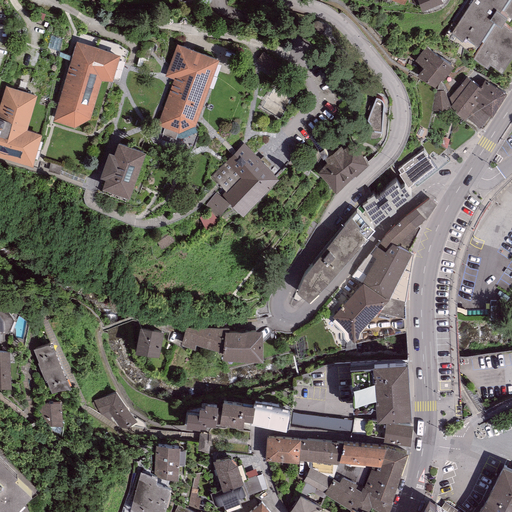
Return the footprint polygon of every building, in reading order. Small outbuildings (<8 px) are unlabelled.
[(417,0),(419,3),(422,11),(443,3),(442,0),(417,0)] [(511,0),(469,0),(446,37),(458,45),(460,41),(476,52),(474,55),(488,65),(490,61),(501,68),(511,51),(511,28),(500,21),(506,12),(511,16),(511,0)] [(327,25),(317,20),(314,27),(324,32),(327,25)] [(112,81),(119,55),(76,42),(53,121),(74,127),(90,118),(101,81),(112,81)] [(195,125),(218,60),(177,44),(165,76),(174,79),(157,125),(179,133),(195,125)] [(450,64),(426,47),(417,60),(426,66),(421,73),(435,84),(450,64)] [(263,52),(256,61),(274,75),(281,66),(263,52)] [(472,71),(452,99),(458,113),(482,129),(491,115),(471,101),(486,80),(472,71)] [(486,80),(471,101),(491,115),(506,94),(486,80)] [(37,96),(6,86),(0,104),(0,156),(33,166),(42,135),(26,131),(37,96)] [(293,97),(275,86),(261,107),(279,118),(293,97)] [(449,109),(444,91),(436,92),(433,109),(442,110),(449,109)] [(379,99),(376,98),(367,120),(370,123),(369,131),(382,132),(384,106),(384,103),(383,101),(381,100),(379,99)] [(145,153),(118,143),(114,155),(109,153),(100,178),(105,180),(102,189),(129,199),(145,153)] [(279,179),(244,143),(225,162),(226,163),(211,177),(226,192),(222,195),(242,215),(279,179)] [(327,164),(317,173),(336,192),(352,176),(368,164),(354,144),(344,151),(341,147),(324,160),(327,164)] [(423,150),(398,169),(401,173),(399,174),(409,187),(413,184),(412,183),(434,166),(430,160),(431,159),(425,151),(424,151),(423,150)] [(368,202),(362,206),(376,225),(380,222),(379,221),(389,214),(390,215),(396,211),(395,210),(412,195),(404,185),(401,188),(396,181),(385,189),(386,190),(376,198),(374,194),(366,200),(368,202)] [(229,204),(216,193),(205,205),(218,216),(229,204)] [(375,230),(357,209),(312,263),(305,271),(297,292),(309,302),(335,276),(375,230)] [(385,235),(377,247),(385,252),(392,243),(396,245),(418,225),(424,219),(416,209),(385,235)] [(421,228),(418,225),(396,245),(409,252),(421,228)] [(375,257),(362,282),(388,301),(390,298),(412,253),(409,252),(396,245),(392,243),(385,252),(377,247),(372,255),(375,257)] [(412,253),(390,298),(405,302),(413,254),(412,253)] [(110,280),(111,309),(133,308),(132,280),(110,280)] [(362,282),(334,318),(354,342),(377,314),(388,301),(362,282)] [(388,301),(377,314),(405,319),(405,302),(390,298),(388,301)] [(160,300),(145,299),(144,312),(159,314),(160,300)] [(3,303),(0,305),(0,342),(1,343),(0,334),(0,333),(8,333),(14,320),(3,303)] [(140,328),(136,353),(158,356),(162,332),(140,328)] [(224,352),(224,332),(224,328),(186,328),(182,346),(194,349),(196,344),(224,352)] [(224,352),(224,359),(262,360),(262,332),(224,332),(224,352)] [(52,343),(33,350),(51,396),(71,388),(67,378),(65,378),(52,343)] [(353,400),(370,399),(375,391),(376,407),(411,404),(407,347),(349,352),(353,400)] [(10,350),(0,350),(0,388),(11,389),(10,350)] [(137,413),(116,384),(94,400),(102,411),(108,407),(121,425),(137,413)] [(254,394),(223,388),(222,395),(219,419),(243,420),(243,415),(252,417),(255,394),(254,394)] [(289,400),(254,392),(254,394),(255,394),(252,417),(285,423),(289,400)] [(222,395),(205,393),(204,400),(200,399),(199,406),(187,405),(185,422),(200,424),(200,422),(205,423),(206,419),(215,420),(216,418),(219,419),(222,395)] [(61,396),(38,399),(41,424),(64,421),(61,396)] [(386,418),(354,414),(352,433),(384,436),(386,418)] [(295,416),(296,426),(314,425),(313,415),(295,416)] [(386,418),(384,436),(410,439),(413,418),(386,415),(386,418)] [(267,429),(265,453),(299,455),(299,453),(301,433),(301,431),(267,429)] [(340,435),(301,433),(299,453),(339,456),(339,452),(340,435)] [(340,434),(340,435),(339,452),(372,455),(380,455),(386,440),(386,438),(340,434)] [(408,445),(386,440),(380,455),(372,455),(364,480),(391,495),(408,445)] [(0,511),(5,511),(34,481),(16,464),(20,460),(0,442),(0,511)] [(178,447),(158,445),(156,478),(143,474),(132,510),(137,511),(162,511),(171,489),(167,487),(169,479),(176,480),(178,447)] [(229,449),(213,453),(223,482),(241,475),(244,474),(237,456),(229,449)] [(511,459),(503,456),(484,495),(511,510),(511,459)] [(331,473),(310,463),(303,477),(324,486),(331,473)] [(364,480),(363,479),(342,469),(339,474),(333,470),(331,473),(324,486),(350,501),(351,502),(352,500),(360,503),(362,498),(387,511),(392,495),(391,495),(364,480)] [(223,482),(212,487),(216,497),(222,495),(226,504),(242,497),(240,491),(247,489),(241,475),(223,482)] [(325,511),(318,508),(321,498),(300,488),(286,510),(288,511),(325,511)] [(276,511),(262,495),(242,511),(241,511),(276,511)] [(511,511),(511,510),(484,495),(472,511),(511,511)] [(386,511),(387,511),(362,498),(360,503),(352,500),(351,502),(350,501),(345,511),(386,511)] [(434,503),(429,500),(426,506),(424,505),(421,511),(448,511),(439,506),(441,504),(436,501),(434,503)] [(204,511),(178,501),(172,511),(204,511)]
